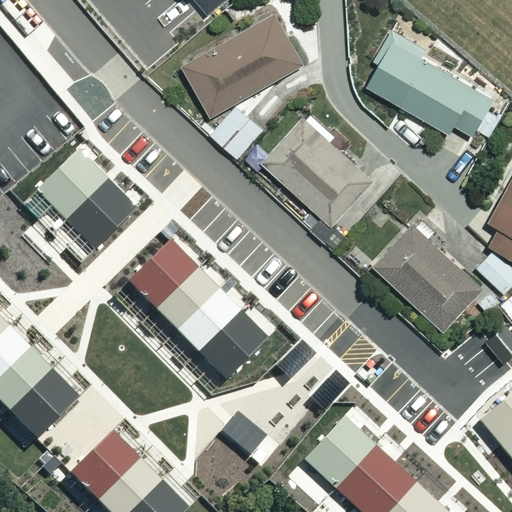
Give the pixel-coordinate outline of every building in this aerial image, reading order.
[(303,59),(272,9),(181,66),(212,115),(303,59)] [(452,122),(471,133),(475,126),(486,131),(502,101),(416,53),(421,44),(396,30),(365,84),(448,130),(452,122)] [(373,178),(304,114),(262,159),(331,223),(373,178)] [(511,179),(486,220),(497,227),(489,240),(511,254),(511,179)] [(484,285),(417,220),(375,264),(442,329),(484,285)] [(511,283),(511,266),(493,248),(476,266),(504,292),(511,283)] [(236,296),(278,295),(277,261),(235,262),(236,296)] [(511,291),(501,300),(511,315),(511,291)] [(278,295),(236,296),(237,338),(288,337),(287,295),(278,295)] [(508,340),(496,328),(467,357),(479,369),(508,340)] [(433,511),(339,427),(296,474),(337,511),(433,511)]
